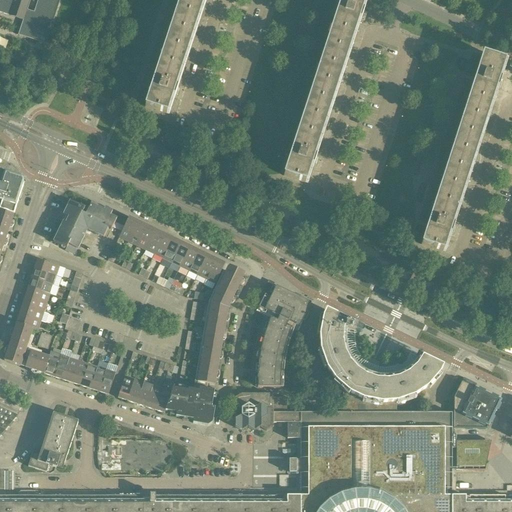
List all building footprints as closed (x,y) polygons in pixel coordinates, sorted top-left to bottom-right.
[(49,46),(53,47),(58,32),(49,29),(51,23),(52,23),(53,22),(52,22),(59,0),(0,0),(0,13),(8,16),(12,18),(13,16),(19,17),(18,19),(22,21),(17,36),(21,37),(21,36),(47,45),(49,46)] [(179,0),(175,13),(197,20),(203,0),(179,0)] [(340,0),(314,82),(336,89),(358,21),(362,23),(365,13),(361,11),(364,0),(340,0)] [(175,87),(197,20),(175,13),(144,107),(166,115),(171,97),(175,99),(179,89),(175,87)] [(482,56),(451,151),(473,158),(496,90),(500,91),(504,81),(499,80),(504,63),(482,56)] [(314,157),(336,89),(314,82),(283,177),(305,184),(311,166),(315,168),(318,158),(314,157)] [(451,225),(473,158),(451,151),(421,245),(442,252),(448,235),(452,236),(456,227),(451,225)] [(20,177),(0,170),(0,210),(13,215),(23,183),(23,182),(23,181),(22,179),(21,178),(20,177)] [(64,251),(74,256),(86,230),(103,238),(107,229),(110,231),(116,219),(109,216),(112,212),(104,208),(103,211),(90,204),(86,212),(83,211),(84,209),(69,202),(63,216),(65,217),(52,243),(65,249),(64,251)] [(0,254),(13,215),(0,210),(0,254)] [(127,242),(137,222),(128,218),(118,238),(127,242)] [(136,246),(146,226),(137,222),(127,242),(136,246)] [(145,251),(154,230),(146,226),(136,246),(145,251)] [(153,255),(163,234),(154,230),(145,251),(153,255)] [(162,259),(172,239),(163,234),(153,255),(162,259)] [(171,263),(180,243),(172,239),(162,259),(171,263)] [(179,267),(189,247),(180,243),(171,263),(179,267)] [(197,251),(189,247),(179,267),(188,271),(197,251)] [(197,276),(206,255),(197,251),(188,271),(197,276)] [(205,280),(215,259),(206,255),(197,276),(205,280)] [(224,264),(215,259),(205,280),(214,284),(224,264)] [(37,260),(34,269),(55,276),(58,267),(37,260)] [(179,267),(171,263),(168,268),(177,272),(179,267)] [(214,385),(227,309),(244,273),(228,266),(226,265),(222,272),(225,273),(210,304),(197,382),(214,385)] [(55,276),(34,269),(31,279),(52,285),(55,276)] [(61,278),(55,276),(52,285),(58,287),(61,278)] [(49,295),(52,285),(31,279),(28,288),(49,295)] [(287,340),(291,328),(287,326),(288,322),(299,327),(311,304),(270,284),(258,308),(274,315),(272,319),(270,318),(265,332),(261,346),(259,359),(257,373),(257,388),(280,388),(280,376),(281,364),(284,352),(287,340)] [(49,295),(28,288),(25,297),(46,304),(49,295)] [(46,304),(25,297),(22,306),(43,313),(46,304)] [(48,315),(43,313),(22,306),(19,315),(40,322),(45,324),(48,315)] [(149,511),(338,511),(339,511),(343,511),(342,511),(352,511),(353,511),(354,504),(354,487),(354,429),(354,428),(354,415),(355,414),(355,387),(358,372),(358,371),(350,363),(348,360),(348,359),(347,359),(347,360),(346,358),(346,357),(347,357),(346,356),(345,353),(343,343),(343,332),(344,329),(354,332),(357,325),(327,311),(324,318),(320,336),(321,351),(328,369),(336,381),(343,387),(343,414),(314,414),(287,414),(287,399),(272,399),(272,424),(300,424),(300,496),(155,496),(155,495),(150,495),(150,496),(150,504),(149,504),(149,511)] [(40,322),(19,315),(16,324),(32,330),(37,331),(40,322)] [(37,332),(37,331),(32,330),(16,324),(4,361),(20,367),(24,368),(43,374),(48,358),(30,352),(25,350),(32,330),(37,332)] [(52,377),(59,356),(50,352),(48,358),(43,374),(52,377)] [(62,380),(69,359),(59,356),(52,377),(62,380)] [(507,511),(507,509),(505,506),(505,496),(452,496),(452,414),(432,414),(396,414),(396,402),(414,396),(426,387),(438,373),(442,366),(422,357),(419,362),(416,366),(408,374),(398,379),(387,381),(376,380),(373,380),(365,375),(358,372),(355,387),(355,414),(354,415),(354,428),(354,429),(354,487),(354,504),(368,505),(369,511),(507,511)] [(71,383),(78,362),(69,359),(62,380),(71,383)] [(80,386),(87,364),(78,362),(71,383),(80,386)] [(89,389),(96,367),(87,364),(80,386),(89,389)] [(98,392),(105,370),(96,367),(89,389),(98,392)] [(115,374),(105,370),(98,392),(107,395),(115,374)] [(127,402),(134,380),(124,377),(117,398),(127,402)] [(454,429),(487,430),(501,401),(475,388),(477,384),(464,378),(454,398),(454,429)] [(136,405),(143,383),(134,380),(127,402),(136,405)] [(145,408),(152,386),(143,383),(136,405),(145,408)] [(154,410),(161,389),(152,386),(145,408),(154,410)] [(172,387),(171,392),(164,411),(176,413),(175,417),(193,420),(192,424),(204,426),(204,422),(208,419),(212,420),(214,409),(210,408),(213,391),(199,388),(198,391),(187,389),(187,391),(173,389),(174,387),(172,387)] [(164,411),(171,392),(161,389),(154,410),(163,414),(164,411)] [(272,424),(272,399),(272,395),(240,394),(234,398),(234,406),(237,407),(237,418),(234,420),(234,427),(241,431),(247,428),(253,431),(259,428),(266,432),(272,428),(272,424)] [(0,437),(16,419),(0,411),(0,437)] [(62,471),(72,438),(77,422),(52,414),(39,455),(33,453),(28,467),(46,473),(48,466),(62,471)] [(482,442),(456,442),(456,471),(485,471),(487,460),(482,442)] [(0,511),(149,511),(149,504),(150,504),(150,496),(146,496),(0,496),(0,511)]
